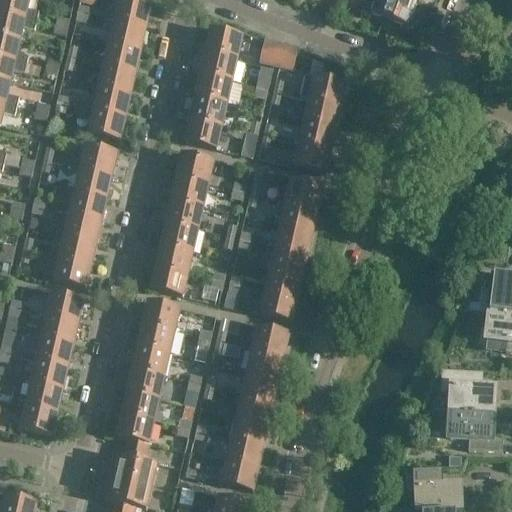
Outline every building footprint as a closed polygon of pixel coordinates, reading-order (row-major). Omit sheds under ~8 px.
[(27,12),(29,0),(0,0),(0,15),(36,24),(38,15),(27,12)] [(357,10),(361,0),(348,0),(346,6),(357,10)] [(416,6),(400,0),(376,0),(370,15),(407,29),(416,6)] [(119,2),(114,24),(114,25),(145,32),(151,9),(119,2)] [(79,8),(77,16),(89,19),(91,11),(79,8)] [(34,33),(36,24),(0,15),(0,38),(20,43),(22,30),(34,33)] [(87,27),(89,19),(77,16),(76,24),(87,27)] [(68,31),(69,23),(58,20),(56,28),(68,31)] [(140,54),(145,32),(114,25),(109,47),(140,54)] [(66,38),(68,31),(56,28),(54,36),(66,38)] [(211,32),(206,55),(237,63),(242,40),(211,32)] [(17,55),(20,43),(0,38),(0,60),(35,69),(37,60),(17,55)] [(260,65),(274,68),(279,47),(265,44),(263,54),(257,52),(255,63),(260,64),(260,65)] [(135,77),(140,54),(109,47),(104,69),(135,77)] [(293,73),(297,57),(298,51),(285,48),(279,69),(293,73)] [(78,51),(70,49),(67,61),(75,62),(78,51)] [(232,85),(237,63),(206,55),(200,78),(232,85)] [(0,83),(10,85),(13,73),(33,78),(35,69),(0,60),(0,83)] [(72,74),(75,62),(67,61),(65,72),(72,74)] [(58,74),(60,66),(48,63),(46,71),(58,74)] [(130,99),(135,77),(104,69),(99,92),(130,99)] [(56,81),(58,74),(46,71),(44,79),(56,81)] [(227,108),(232,86),(232,85),(200,78),(195,100),(227,108)] [(315,80),(310,103),(341,110),(346,87),(315,80)] [(7,99),(10,85),(0,83),(0,105),(16,110),(18,102),(7,99)] [(268,93),(269,86),(258,83),(256,91),(268,93)] [(281,96),(284,85),(276,83),(274,95),(281,96)] [(283,89),(281,96),(292,99),(294,92),(283,89)] [(266,101),(268,93),(256,91),(254,98),(266,101)] [(125,121),(130,99),(99,92),(94,114),(125,121)] [(279,108),(281,96),(274,95),(271,106),(279,108)] [(59,98),(57,106),(69,108),(70,101),(59,98)] [(222,130),(227,108),(195,100),(190,123),(222,130)] [(336,132),(341,110),(310,103),(305,125),(336,132)] [(14,118),(16,110),(0,105),(0,128),(3,115),(14,118)] [(50,109),(38,106),(36,114),(48,117),(50,109)] [(67,116),(69,108),(57,106),(55,113),(67,116)] [(46,124),(48,117),(36,114),(34,122),(46,124)] [(120,144),(125,121),(94,114),(88,137),(120,144)] [(216,153),(222,130),(190,123),(185,146),(216,153)] [(252,125),(250,136),(257,138),(260,126),(252,125)] [(331,155),(336,132),(305,125),(300,148),(331,155)] [(271,142),(274,130),(266,128),(263,140),(271,142)] [(257,138),(250,136),(248,136),(242,159),(252,161),(257,138)] [(269,153),(271,142),(263,140),(261,151),(269,153)] [(325,178),(331,155),(300,148),(294,171),(325,178)] [(86,149),(81,172),(112,179),(117,156),(86,149)] [(54,154),(46,152),(44,164),(51,165),(54,154)] [(0,164),(4,166),(17,169),(19,160),(0,155),(0,164)] [(182,157),(177,180),(208,187),(213,165),(182,157)] [(33,172),(35,164),(23,162),(21,170),(33,172)] [(49,177),(51,165),(44,164),(41,175),(49,177)] [(31,180),(33,172),(21,170),(19,177),(31,180)] [(107,201),(112,179),(81,172),(76,194),(107,201)] [(203,210),(208,187),(177,180),(172,203),(203,210)] [(291,183),(286,206),(317,213),(323,189),(291,183)] [(246,188),(234,185),(233,193),(244,196),(246,188)] [(258,199),(261,187),(253,186),(250,197),(258,199)] [(243,204),(244,196),(233,193),(231,201),(243,204)] [(101,224),(107,201),(76,194),(71,217),(101,224)] [(255,211),(258,199),(250,197),(247,209),(255,211)] [(47,203),(35,200),(33,208),(45,211),(47,203)] [(198,232),(203,210),(172,203),(167,225),(198,232)] [(25,207),(13,205),(12,212),(23,215),(25,207)] [(312,235),(317,213),(286,206),(281,228),(312,235)] [(43,218),(45,211),(33,208),(32,216),(43,218)] [(21,222),(23,215),(12,212),(10,220),(21,222)] [(96,246),(101,224),(71,217),(65,239),(96,246)] [(31,220),(28,230),(42,233),(44,223),(31,220)] [(193,255),(198,232),(167,225),(162,248),(193,255)] [(234,241),(237,229),(229,227),(226,239),(234,241)] [(307,257),(312,235),(281,228),(276,250),(307,257)] [(253,237),(242,234),(240,242),(252,245),(253,237)] [(91,269),(96,246),(65,239),(60,262),(91,269)] [(231,252),(234,241),(226,239),(223,251),(231,252)] [(31,255),(34,243),(26,241),(23,253),(31,255)] [(250,253),(252,245),(240,242),(238,250),(250,253)] [(13,258),(15,250),(4,247),(2,255),(13,258)] [(188,277),(193,255),(162,248),(156,270),(188,277)] [(302,280),(307,257),(276,250),(271,273),(302,280)] [(28,266),(31,255),(23,253),(20,264),(28,266)] [(12,266),(13,258),(2,255),(0,263),(12,266)] [(86,292),(91,269),(60,262),(55,285),(86,292)] [(182,300),(188,277),(156,270),(151,293),(182,300)] [(297,302),(302,280),(271,273),(266,295),(297,302)] [(224,285),(225,278),(214,275),(212,283),(224,285)] [(493,292),(490,315),(511,317),(511,279),(487,277),(485,291),(493,292)] [(243,282),(231,279),(230,287),(241,290),(243,282)] [(222,293),(224,285),(212,283),(210,291),(222,293)] [(240,298),(241,290),(230,287),(228,295),(240,298)] [(216,304),(218,294),(204,291),(202,301),(216,304)] [(292,325),(297,302),(266,295),(260,318),(292,325)] [(52,296),(47,319),(78,327),(83,303),(52,296)] [(226,302),(225,309),(234,311),(236,304),(226,302)] [(24,306),(12,303),(10,311),(22,314),(24,306)] [(148,305),(143,328),(174,335),(180,312),(148,305)] [(468,305),(467,313),(478,314),(479,306),(468,305)] [(20,321),(22,314),(10,311),(8,319),(20,321)] [(511,317),(490,315),(488,341),(507,344),(505,356),(511,356),(511,317)] [(73,349),(78,327),(47,319),(42,342),(73,349)] [(230,323),(227,335),(238,337),(240,326),(230,323)] [(169,358),(174,335),(143,328),(138,350),(169,358)] [(289,337),(258,329),(252,353),(284,360),(289,337)] [(201,333),(199,341),(210,343),(212,336),(201,333)] [(227,335),(219,333),(216,345),(224,347),(227,335)] [(209,351),(210,343),(199,341),(197,348),(209,351)] [(68,371),(73,349),(42,342),(37,364),(68,371)] [(221,358),(224,347),(216,345),(214,356),(221,358)] [(0,355),(11,358),(13,351),(1,348),(0,353),(0,355)] [(164,380),(169,358),(138,350),(133,373),(164,380)] [(279,382),(284,360),(252,353),(247,375),(279,382)] [(0,364),(9,366),(11,358),(0,355),(0,364)] [(449,358),(448,365),(458,366),(459,359),(449,358)] [(62,394),(68,371),(37,364),(31,387),(62,394)] [(159,402),(164,380),(133,373),(128,395),(159,402)] [(274,405),(279,382),(247,375),(242,398),(274,405)] [(452,391),(451,414),(493,417),(494,391),(479,390),(479,378),(445,376),(444,391),(452,391)] [(200,388),(202,380),(190,378),(188,385),(200,388)] [(214,391),(217,380),(209,378),(206,390),(214,391)] [(198,396),(200,388),(188,385),(187,393),(198,396)] [(57,416),(62,394),(31,387),(26,409),(57,416)] [(211,403),(214,391),(206,390),(203,401),(211,403)] [(154,425),(159,402),(128,395),(122,418),(154,425)] [(268,427),(274,405),(242,398),(237,420),(268,427)] [(183,408),(180,423),(192,425),(195,411),(183,408)] [(52,439),(57,416),(26,409),(21,432),(52,439)] [(491,442),(493,417),(451,414),(449,441),(469,442),(468,454),(502,456),(503,443),(491,442)] [(149,448),(154,425),(122,418),(117,440),(129,443),(149,448)] [(263,450),(268,427),(237,420),(232,443),(263,450)] [(190,433),(192,425),(180,423),(178,430),(190,433)] [(207,437),(209,429),(197,427),(195,434),(207,437)] [(188,441),(190,433),(178,430),(176,438),(188,441)] [(205,445),(207,437),(195,434),(194,442),(205,445)] [(145,464),(149,448),(129,443),(125,460),(145,464)] [(258,472),(263,450),(232,443),(227,465),(258,472)] [(145,464),(125,460),(120,459),(114,481),(151,490),(156,467),(145,464)] [(449,459),(448,473),(461,474),(462,460),(449,459)] [(253,495),(258,472),(227,465),(221,488),(253,495)] [(197,483),(198,475),(187,472),(185,480),(197,483)] [(417,493),(418,511),(459,511),(459,489),(443,489),(443,478),(409,479),(409,494),(417,493)] [(146,511),(151,490),(114,481),(109,504),(114,506),(134,510),(141,511),(146,511)] [(6,499),(2,511),(35,511),(37,505),(6,499)] [(248,511),(250,507),(219,500),(215,511),(248,511)]
